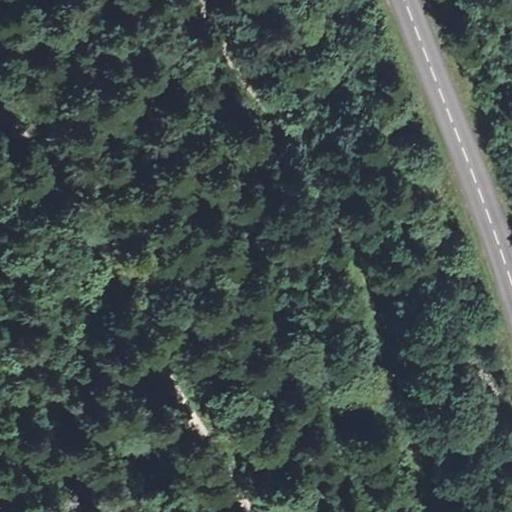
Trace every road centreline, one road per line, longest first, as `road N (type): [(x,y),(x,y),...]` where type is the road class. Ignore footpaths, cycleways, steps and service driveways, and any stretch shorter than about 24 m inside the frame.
road 1 (track): [(414,511),(401,413),(332,186),(217,0)]
road 2 (track): [(0,100),(117,279),(201,430),(234,511)]
road 3 (tertiary): [(407,0),(511,275)]
